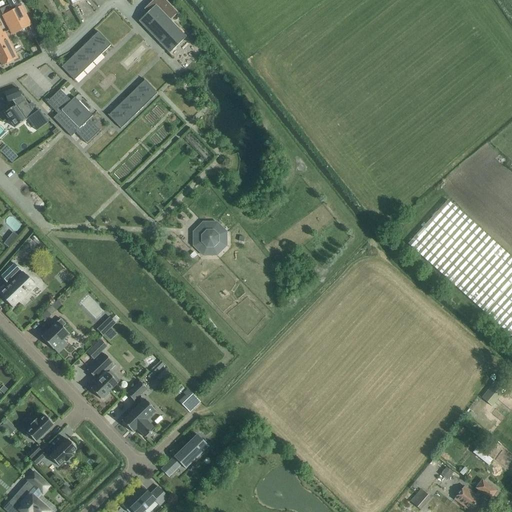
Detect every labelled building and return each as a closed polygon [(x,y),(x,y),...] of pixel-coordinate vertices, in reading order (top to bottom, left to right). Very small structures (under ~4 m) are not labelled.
[(17,0),(5,0),(8,5),(15,20),(7,24),(11,33),(31,23),(22,5),(21,6),(17,0)] [(8,5),(0,9),(0,10),(1,12),(7,24),(15,20),(8,5)] [(155,5),(138,22),(169,53),(186,37),(155,5)] [(111,46),(98,32),(61,67),(75,81),(74,80),(83,71),(110,45),(111,46)] [(10,37),(8,38),(0,42),(0,62),(2,66),(18,58),(9,41),(11,40),(10,37)] [(144,80),(129,95),(108,115),(108,114),(107,115),(121,129),(157,93),(144,79),(144,80)] [(17,88),(4,93),(8,102),(12,100),(20,97),(20,96),(17,88)] [(89,120),(92,116),(74,97),(71,101),(60,90),(61,89),(60,89),(46,103),(57,114),(53,118),(71,137),(75,133),(86,144),(100,130),(99,131),(89,120)] [(16,105),(4,113),(15,128),(26,120),(28,118),(36,130),(49,121),(31,103),(28,105),(21,95),(20,96),(20,97),(12,100),(16,105)] [(2,120),(0,121),(0,137),(9,133),(2,120)] [(17,157),(12,151),(6,157),(12,163),(17,157)] [(408,244),(511,337),(511,257),(448,200),(408,244)] [(193,232),(193,246),(203,255),(217,256),(226,246),(226,232),(216,223),(203,223),(193,232)] [(11,248),(19,236),(13,231),(5,244),(11,248)] [(0,294),(12,307),(35,286),(14,263),(0,276),(6,283),(7,282),(10,285),(5,290),(4,289),(1,292),(1,293),(0,294)] [(116,324),(109,317),(102,324),(108,331),(116,324)] [(60,319),(41,337),(53,350),(54,349),(58,354),(67,345),(63,340),(69,335),(62,327),(65,324),(60,319)] [(98,382),(91,389),(100,399),(102,398),(103,399),(109,393),(108,392),(119,381),(109,371),(115,366),(112,363),(104,354),(87,371),(98,382)] [(482,398),(492,407),(503,394),(498,390),(500,386),(493,381),(491,385),(482,398)] [(127,394),(134,401),(146,389),(140,382),(127,394)] [(144,400),(121,421),(133,433),(136,429),(145,438),(154,429),(146,420),(155,411),(144,400)] [(26,433),(35,442),(53,425),(44,416),(38,421),(36,419),(30,425),(32,427),(26,433)] [(459,428),(455,433),(459,436),(460,436),(465,430),(460,426),(459,428)] [(196,434),(173,457),(175,459),(181,465),(185,469),(208,447),(196,434)] [(67,439),(49,457),(58,466),(64,461),(66,463),(72,457),(70,455),(76,449),(67,439)] [(27,455),(32,460),(41,451),(36,446),(27,455)] [(32,460),(36,465),(45,456),(41,451),(32,460)] [(165,465),(160,469),(168,478),(173,473),(165,465)] [(446,467),(440,475),(447,480),(453,473),(446,467)] [(12,499),(3,509),(6,511),(49,511),(50,511),(36,500),(42,493),(47,488),(49,486),(34,473),(33,474),(27,480),(28,481),(34,486),(18,504),(12,499)] [(486,511),(490,507),(485,503),(489,498),(490,499),(496,491),(482,480),(476,488),(478,490),(483,493),(469,511),(468,511),(486,511)] [(150,494),(143,487),(122,507),(127,511),(130,511),(132,511),(144,511),(154,501),(159,506),(168,497),(158,487),(150,494)] [(475,495),(464,487),(454,499),(469,511),(483,493),(478,490),(475,495)] [(431,498),(420,490),(410,501),(421,510),(431,498)]
